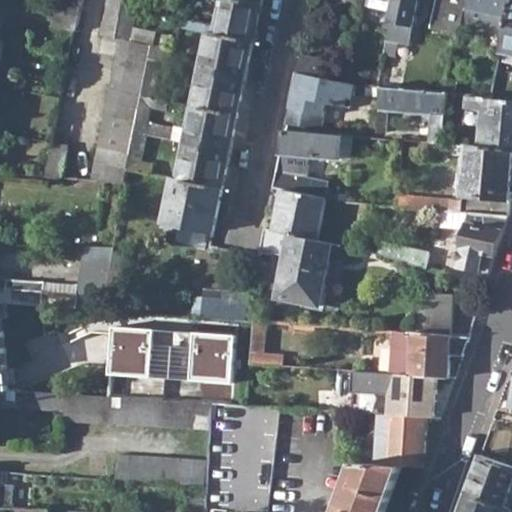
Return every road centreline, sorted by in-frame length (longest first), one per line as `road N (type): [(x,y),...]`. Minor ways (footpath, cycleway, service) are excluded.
road 1 (residential): [(511,275),(431,511)]
road 2 (residential): [(288,0),(237,232)]
